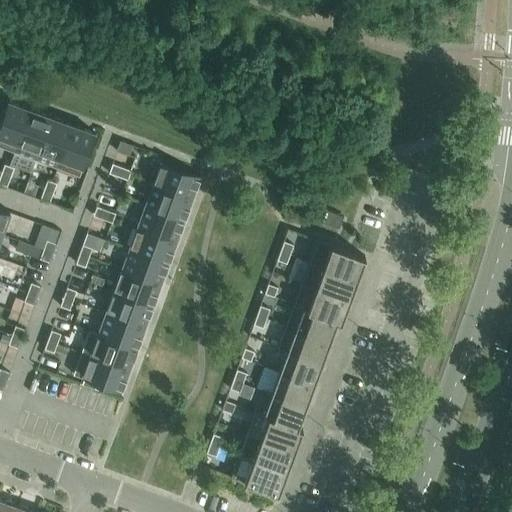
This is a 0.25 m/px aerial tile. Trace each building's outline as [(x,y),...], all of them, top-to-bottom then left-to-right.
[(0,146),(14,152),(29,108),(8,101),(0,120),(0,119),(0,146)] [(35,160),(51,116),(29,108),(14,152),(35,160)] [(57,168),(73,124),(51,116),(35,160),(57,168)] [(79,176),(95,132),(73,124),(57,168),(79,176)] [(161,161),(153,183),(192,197),(200,176),(161,161)] [(118,176),(121,167),(112,163),(109,173),(118,176)] [(10,177),(14,167),(4,164),(1,173),(10,177)] [(131,170),(121,167),(118,176),(127,180),(131,170)] [(0,183),(7,186),(10,177),(1,173),(0,175),(0,183)] [(53,192),(56,183),(47,180),(44,189),(53,192)] [(184,219),(192,197),(153,183),(145,205),(184,219)] [(49,202),(53,192),(44,189),(40,198),(49,202)] [(176,240),(184,219),(145,205),(137,226),(176,240)] [(102,219),(106,210),(96,206),(93,216),(102,219)] [(338,228),(340,224),(343,216),(320,207),(315,219),(338,228)] [(0,233),(1,234),(9,212),(0,208),(0,233)] [(115,213),(106,210),(102,219),(112,222),(115,213)] [(168,262),(176,240),(137,226),(129,248),(168,262)] [(317,239),(309,261),(357,278),(365,256),(317,239)] [(19,240),(16,250),(39,258),(43,249),(19,240)] [(52,253),(56,243),(46,240),(43,249),(52,253)] [(284,241),(280,250),(290,254),(293,245),(284,241)] [(82,244),(79,254),(88,257),(92,248),(82,244)] [(160,283),(168,262),(129,248),(121,269),(160,283)] [(49,262),(52,253),(43,249),(39,258),(49,262)] [(286,263),(290,254),(280,250),(277,260),(286,263)] [(85,266),(88,257),(79,254),(76,263),(85,266)] [(349,300),(357,278),(309,261),(301,282),(349,300)] [(152,305),(160,283),(121,269),(113,291),(152,305)] [(341,321),(349,300),(301,282),(293,304),(341,321)] [(36,295),(40,286),(31,283),(27,292),(36,295)] [(265,293),(274,297),(278,287),(268,284),(265,293)] [(67,287),(64,295),(72,299),(75,290),(67,287)] [(145,325),(152,305),(113,291),(106,311),(145,325)] [(33,305),(36,295),(27,292),(24,301),(33,305)] [(69,307),(72,299),(64,295),(61,304),(69,307)] [(341,322),(341,321),(293,304),(285,325),(329,341),(336,320),(341,322)] [(260,305),(257,315),(266,318),(270,309),(260,305)] [(136,348),(145,325),(106,311),(98,333),(89,329),(89,331),(136,348)] [(263,328),(266,318),(257,315),(253,324),(263,328)] [(21,338),(24,329),(15,325),(12,335),(21,338)] [(321,362),(329,341),(285,325),(278,347),(321,362)] [(51,330),(48,339),(57,343),(60,333),(51,330)] [(129,369),(136,348),(89,331),(81,351),(129,369)] [(17,348),(21,338),(12,335),(8,344),(17,348)] [(54,352),(57,343),(48,339),(44,348),(54,352)] [(313,384),(321,362),(278,347),(277,347),(286,351),(279,371),(313,384)] [(241,357),(251,361),(254,352),(245,348),(241,357)] [(121,391),(129,369),(81,351),(73,374),(84,378),(82,383),(94,388),(96,382),(121,391)] [(0,379),(5,381),(9,372),(0,368),(0,379)] [(237,370),(233,379),(243,382),(246,373),(237,370)] [(305,405),(313,384),(279,371),(271,392),(262,388),(262,389),(305,405)] [(239,392),(243,382),(233,379),(230,389),(239,392)] [(298,426),(305,405),(262,389),(254,411),(302,428),(302,427),(298,426)] [(222,409),(232,413),(235,404),(225,400),(222,409)] [(294,450),(302,428),(254,411),(246,432),(294,450)] [(286,471),(294,450),(246,432),(238,453),(286,471)] [(213,434),(210,443),(219,446),(223,437),(213,434)] [(216,456),(219,446),(210,443),(206,453),(216,456)] [(278,493),(286,471),(238,453),(230,476),(278,493)] [(5,501),(0,499),(0,511),(15,511),(18,506),(14,505),(13,502),(7,500),(5,501)]
